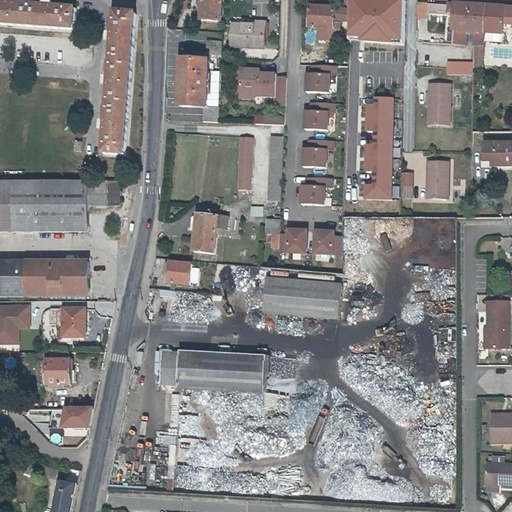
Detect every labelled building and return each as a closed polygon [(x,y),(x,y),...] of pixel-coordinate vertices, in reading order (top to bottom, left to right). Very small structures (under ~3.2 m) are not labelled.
[(222,21),(223,0),(203,0),(202,19),(222,21)] [(411,2),(382,0),(356,0),(354,41),(408,45),(411,2)] [(0,25),(81,31),(82,11),(60,9),(60,5),(52,4),(52,9),(24,7),(25,2),(17,2),(16,6),(0,4),(0,25)] [(429,20),(430,6),(422,5),(419,5),(419,19),(429,20)] [(469,36),(486,38),(489,11),(451,8),(450,18),(457,18),(456,35),(455,48),(468,49),(469,36)] [(351,17),(352,10),(312,9),(311,29),(322,30),(340,31),(341,28),(337,28),(337,21),(351,21),(351,17)] [(492,38),(503,39),(504,30),(511,30),(511,13),(489,11),(486,38),(492,38)] [(108,131),(106,153),(126,155),(138,14),(118,13),(116,35),(112,35),(111,43),(116,43),(112,79),(108,79),(108,86),(112,87),(109,123),(104,122),(104,131),(108,131)] [(255,23),(255,26),(234,24),(232,46),(265,50),(267,24),(255,23)] [(340,31),(322,30),(322,40),(339,41),(340,31)] [(476,50),(485,51),(486,38),(469,36),(468,49),(476,50)] [(92,40),(84,40),(83,48),(91,49),(92,40)] [(201,125),(216,126),(217,110),(204,110),(207,58),(219,60),(220,45),(205,44),(204,56),(180,55),(178,109),(202,110),(201,125)] [(483,73),(485,51),(476,50),(473,73),(483,73)] [(337,68),(314,67),(313,76),(308,76),(307,94),(330,95),(330,77),(337,77),(337,68)] [(259,97),(275,98),(275,105),(286,106),(287,80),(276,79),(277,76),(260,75),(260,72),(242,70),(241,92),(259,93),(259,97)] [(468,72),(447,71),(447,78),(468,79),(468,72)] [(451,89),(429,87),(428,127),(450,128),(451,89)] [(259,93),(241,92),(241,101),(258,101),(259,97),(259,93)] [(397,203),(399,101),(379,100),(379,107),(371,106),(370,136),(380,136),(380,147),(370,147),(369,177),(376,177),(376,189),(368,189),(368,202),(397,203)] [(307,113),(306,132),(328,133),(329,115),(335,115),(335,106),(312,105),(312,113),(307,113)] [(257,125),(285,127),(285,119),(257,116),(256,125),(257,125)] [(85,128),(78,127),(77,136),(84,137),(85,128)] [(200,203),(204,135),(175,134),(171,201),(200,203)] [(254,139),(241,138),(238,191),(252,191),(254,139)] [(282,203),(285,139),(271,138),(268,202),(282,203)] [(310,151),(305,150),(304,169),(326,170),(327,152),(333,152),(334,143),(310,142),(310,151)] [(484,164),(492,165),(492,169),(511,170),(511,146),(485,146),(485,152),(484,164)] [(492,169),(492,165),(484,164),(485,152),(483,152),(482,169),(482,170),(492,171),(492,169)] [(448,164),(427,163),(426,199),(447,200),(448,164)] [(411,198),(411,174),(401,173),(400,197),(411,198)] [(332,181),(309,180),(308,188),(304,188),(303,207),(325,208),(326,190),(332,190),(332,181)] [(0,182),(0,232),(91,232),(91,206),(121,206),(121,183),(0,182)] [(250,217),(263,218),(264,208),(251,206),(250,217)] [(223,231),(223,229),(224,221),(221,221),(221,215),(218,215),(213,216),(196,215),(191,256),(212,258),(216,230),(223,231)] [(280,250),(281,221),(268,221),(267,249),(280,250)] [(291,236),(284,235),(283,255),(311,256),(312,231),(291,230),(291,236)] [(342,257),(343,238),(336,237),(336,232),(315,231),(314,256),(342,257)] [(0,261),(0,296),(91,297),(91,262),(0,261)] [(189,285),(191,265),(169,263),(167,283),(189,285)] [(339,320),(342,284),(267,277),(264,313),(339,320)] [(487,329),(487,349),(508,349),(509,303),(488,302),(487,329)] [(0,344),(11,344),(11,323),(31,323),(31,306),(0,306),(0,344)] [(87,309),(52,309),(52,325),(58,325),(61,343),(73,344),(73,338),(87,338),(87,309)] [(31,328),(31,323),(11,323),(11,344),(20,344),(19,328),(31,328)] [(174,350),(158,349),(156,371),(163,372),(162,382),(179,384),(179,386),(266,392),(269,355),(182,349),(181,353),(174,353),(174,350)] [(72,360),(44,361),(40,360),(41,386),(49,385),(72,385),(72,371),(74,371),(74,360),(72,360)] [(65,428),(91,428),(95,409),(69,409),(65,428)] [(511,415),(504,415),(505,419),(491,419),(491,444),(511,443),(511,415)] [(511,486),(511,465),(486,463),(485,485),(511,486)] [(68,511),(74,483),(57,480),(50,511),(68,511)]
